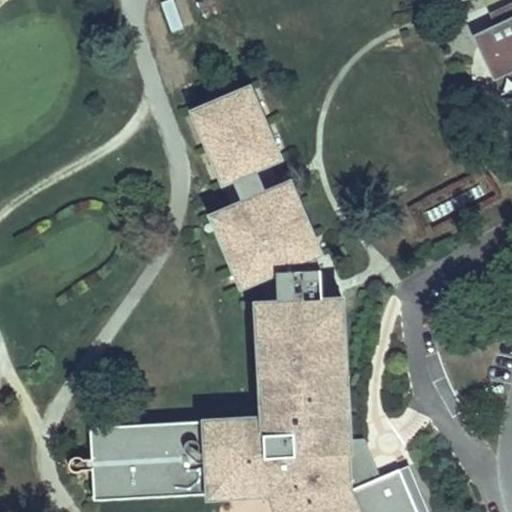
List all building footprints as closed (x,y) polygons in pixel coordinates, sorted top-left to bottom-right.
[(511,1),(492,11),(498,24),(476,34),(497,78),(511,71),(511,1)] [(416,511),(397,468),(375,477),(357,437),(349,437),(344,336),(346,334),(344,296),(325,297),(323,275),(322,267),(317,253),(322,251),(314,233),(302,237),(289,205),(300,201),(291,180),(266,191),(256,168),(281,157),(250,86),(193,110),(223,181),(233,177),(243,199),(212,213),(221,234),(231,230),(245,262),(235,267),(243,285),(278,270),(279,300),(258,300),(260,340),(262,340),(266,414),(92,425),(96,498),(209,491),(229,490),(228,464),(260,464),(275,501),(281,501),(286,511),(416,511)] [(314,233),(300,201),(289,205),(302,237),(314,233)] [(221,234),(235,267),(245,262),(231,230),(221,234)] [(325,297),(344,296),(334,274),(323,275),(325,297)] [(416,511),(429,511),(408,463),(397,468),(416,511)] [(286,511),(281,501),(275,501),(260,464),(228,464),(229,490),(209,491),(210,498),(267,495),(274,511),(286,511)]
